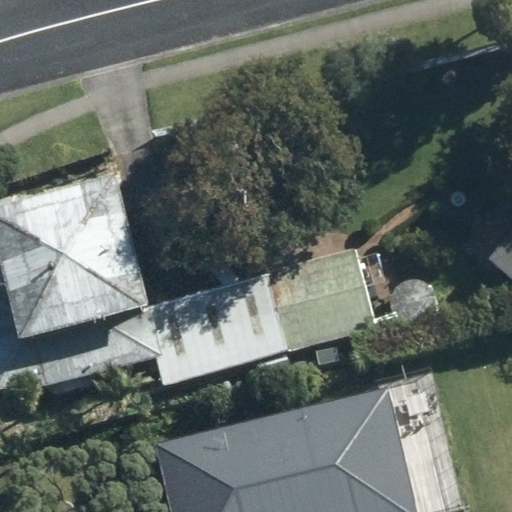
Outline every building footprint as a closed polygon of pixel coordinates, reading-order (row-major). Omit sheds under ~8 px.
[(135,216),(5,246),(17,296),(0,300),(0,396),(3,408),(66,394),(67,401),(164,379),(158,347),(166,345),(135,216)] [(511,245),(489,275),(511,293),(511,245)] [(180,402),(385,344),(363,264),(278,287),(285,315),(190,341),(194,358),(170,365),(180,402)] [(439,286),(389,294),(398,346),(448,337),(439,286)] [(179,511),(427,511),(407,421),(395,424),(394,421),(178,470),(179,474),(172,476),(179,511)]
